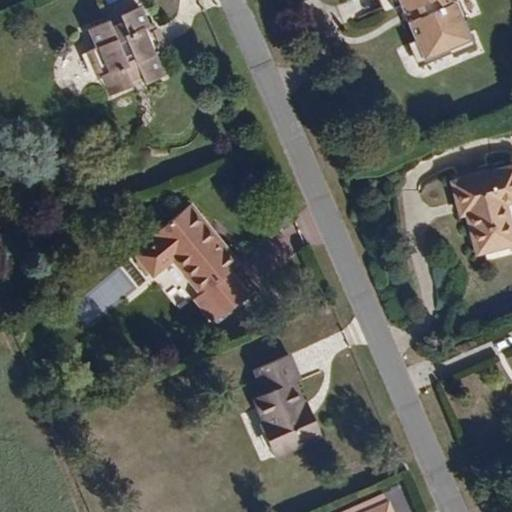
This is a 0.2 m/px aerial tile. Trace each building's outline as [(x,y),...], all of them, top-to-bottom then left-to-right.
[(394,7),(391,0),(377,0),(382,11),(394,7)] [(412,48),(420,66),(449,53),(453,57),(469,50),(461,29),(465,26),(457,7),(452,8),(448,0),(391,0),(394,7),(401,9),(415,45),(412,48)] [(119,11),(122,18),(135,12),(133,6),(119,11)] [(87,56),(95,77),(105,73),(108,80),(115,98),(133,89),(130,83),(140,79),(142,86),(143,89),(162,81),(154,59),(160,56),(152,38),(155,37),(151,29),(147,30),(138,11),(135,12),(122,18),(118,20),(122,30),(112,34),(108,25),(88,34),(96,52),(87,56)] [(159,36),(155,37),(152,38),(160,56),(163,55),(160,48),(164,47),(159,36)] [(98,84),(108,80),(105,73),(95,77),(98,84)] [(133,89),(142,86),(140,79),(130,83),(133,89)] [(463,219),(473,259),(511,249),(501,208),(511,205),(511,175),(511,172),(454,186),(463,219)] [(456,221),(463,219),(454,186),(448,188),(456,221)] [(189,203),(163,223),(191,287),(196,293),(194,295),(200,310),(209,321),(241,294),(223,272),(234,262),(216,239),(211,242),(199,228),(204,224),(189,203)] [(169,262),(191,287),(163,223),(150,233),(154,237),(135,254),(152,276),(169,262)] [(216,239),(204,224),(199,228),(211,242),(216,239)] [(252,427),(265,459),(316,439),(310,426),(303,429),(295,409),(287,390),(293,386),(283,361),(249,374),(257,392),(260,401),(252,404),(248,406),(255,425),(252,427)] [(260,401),(257,392),(249,395),(252,404),(260,401)] [(303,429),(310,426),(303,406),(295,409),(303,429)]
